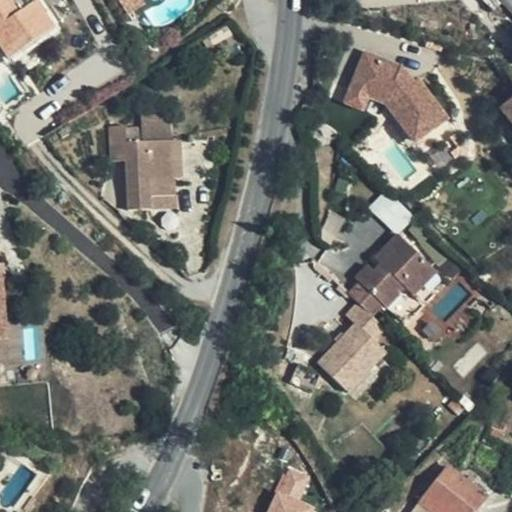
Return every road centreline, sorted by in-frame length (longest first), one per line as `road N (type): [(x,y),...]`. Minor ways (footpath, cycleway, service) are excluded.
road 1 (unclassified): [(172,464),(225,325),(272,136),(292,0)]
road 2 (unknown): [(40,146),(168,271),(230,302)]
